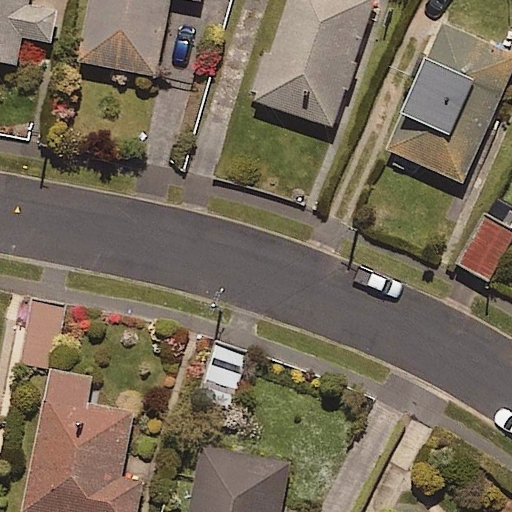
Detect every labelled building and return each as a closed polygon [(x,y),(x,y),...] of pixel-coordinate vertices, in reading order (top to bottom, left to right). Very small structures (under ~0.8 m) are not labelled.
[(31,0),(0,0),(0,55),(20,60),(26,30),(55,36),(61,7),(31,0)] [(87,0),(78,57),(153,71),(165,0),(87,0)] [(372,0),(284,0),(251,95),(330,123),(372,0)] [(511,65),(511,52),(439,19),(381,143),(459,179),(511,65)] [(511,233),(511,225),(486,210),(457,260),(486,277),(511,233)] [(251,351),(220,341),(204,388),(235,398),(251,351)] [(96,370),(58,362),(29,507),(55,511),(140,511),(147,477),(125,472),(139,404),(91,394),(96,370)] [(284,511),(295,458),(208,441),(194,511),(284,511)]
